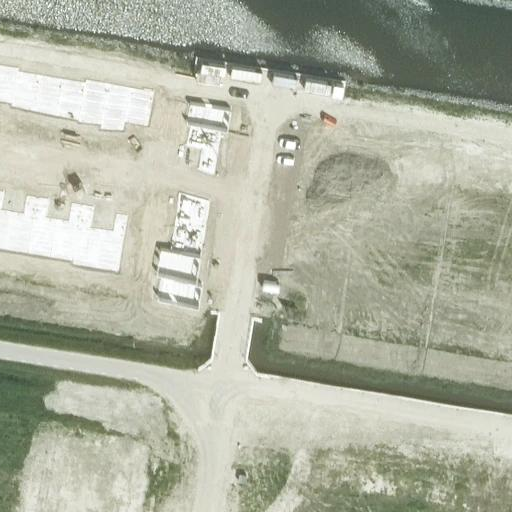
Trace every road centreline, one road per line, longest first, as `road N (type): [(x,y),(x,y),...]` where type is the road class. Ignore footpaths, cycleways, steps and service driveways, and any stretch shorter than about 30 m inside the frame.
road 1 (track): [(0,56),(511,137)]
road 2 (residential): [(511,435),(221,388)]
road 3 (track): [(221,388),(264,99)]
road 4 (unclassified): [(221,388),(0,348)]
road 5 (unclassified): [(206,511),(221,388)]
